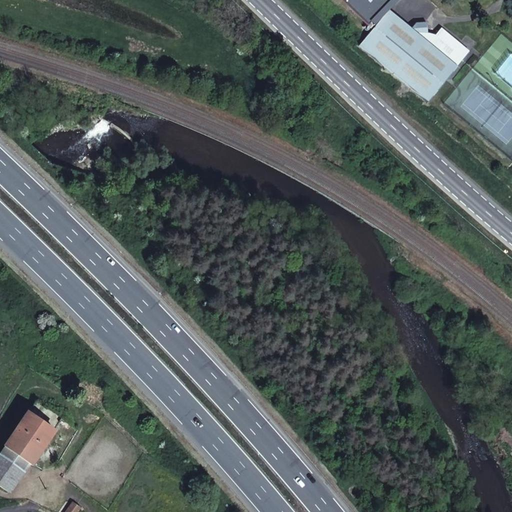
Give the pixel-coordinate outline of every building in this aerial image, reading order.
[(378,0),(349,0),(368,18),(382,4),(378,0)] [(411,29),(389,10),(359,45),(427,102),(457,67),(456,66),(411,29)] [(427,33),(426,22),(416,23),(411,29),(456,66),(468,52),(462,47),(463,46),(441,28),(433,37),(427,33)] [(62,418),(35,400),(27,413),(54,431),(62,418)] [(54,431),(27,413),(4,447),(32,464),(54,431)] [(28,462),(4,447),(0,453),(0,485),(9,492),(28,462)]
